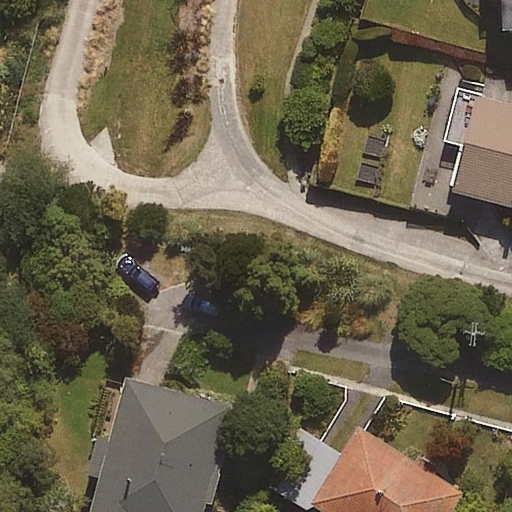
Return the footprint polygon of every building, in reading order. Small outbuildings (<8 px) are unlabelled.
[(511,0),(502,0),(503,28),(511,27),(511,0)] [(511,107),(471,97),(446,192),(511,209),(511,107)] [(349,114),(324,109),(308,179),(333,185),(349,114)] [(88,276),(76,276),(75,318),(104,318),(104,289),(88,276)] [(207,511),(236,400),(126,372),(111,429),(99,426),(87,471),(100,474),(90,511),(207,511)] [(447,511),(463,488),(360,424),(312,500),(331,511),(447,511)]
